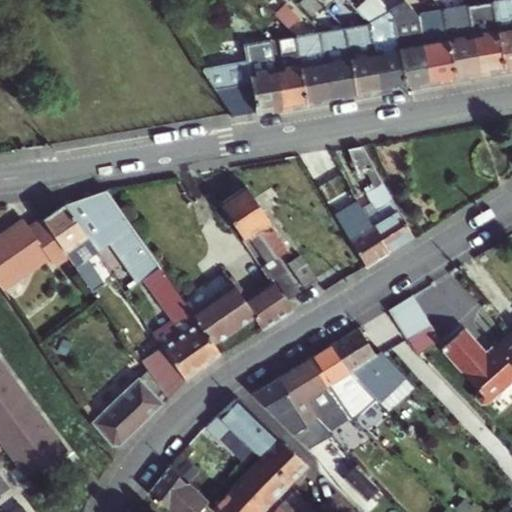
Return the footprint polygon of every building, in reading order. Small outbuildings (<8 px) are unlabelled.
[(506,73),(511,72),(511,5),(510,6),(509,2),(494,5),(506,73)] [(248,19),(232,3),(223,11),(238,28),(248,19)] [(286,4),(275,15),(289,29),(300,19),(286,4)] [(468,9),(480,77),(506,73),(494,5),(468,9)] [(442,14),(452,81),(459,80),(480,77),(468,9),(442,14)] [(430,85),(452,81),(442,14),(434,15),(428,16),(431,33),(420,35),(430,85)] [(417,18),(420,35),(431,33),(428,16),(417,18)] [(410,37),(420,35),(417,18),(407,19),(410,37)] [(405,89),(430,85),(420,35),(410,37),(407,19),(394,21),(405,89)] [(368,26),(381,93),(405,89),(394,21),(368,26)] [(342,30),(355,97),(381,93),(368,26),(342,30)] [(333,101),(355,97),(342,30),(321,33),(333,101)] [(296,37),(308,105),(333,101),(321,33),(296,37)] [(269,42),(281,109),(308,105),(296,37),(269,42)] [(226,87),(212,89),(230,118),(281,109),(269,42),(244,46),(246,61),(221,65),(226,87)] [(199,68),(212,89),(226,87),(221,65),(199,68)] [(360,149),(347,152),(359,176),(375,173),(360,149)] [(377,261),(390,254),(368,217),(346,179),(336,157),(323,161),(355,218),(349,222),(351,226),(343,230),(366,268),(377,261)] [(368,217),(390,254),(415,239),(379,181),(372,185),(386,208),(368,217)] [(300,292),(277,257),(288,250),(245,187),(219,205),(244,242),(257,232),(275,259),(262,267),(272,283),(277,280),(289,299),(300,292)] [(121,244),(143,277),(161,265),(108,189),(92,194),(114,224),(125,241),(121,244)] [(63,203),(89,241),(114,224),(92,194),(63,203)] [(96,251),(89,241),(63,203),(40,218),(41,219),(79,273),(87,284),(98,276),(89,262),(85,265),(82,261),(96,251)] [(35,236),(0,259),(0,287),(12,305),(60,272),(66,281),(79,273),(41,219),(29,226),(35,236)] [(317,281),(300,257),(288,265),(305,289),(317,281)] [(181,332),(162,346),(186,380),(223,354),(215,344),(193,311),(161,265),(143,277),(181,332)] [(193,311),(215,344),(254,317),(262,330),(293,312),(276,288),(248,307),(231,284),(193,311)] [(425,325),(410,300),(387,314),(403,340),(425,325)] [(147,324),(128,337),(149,369),(147,371),(166,400),(186,380),(162,346),(147,324)] [(511,334),(487,356),(463,331),(441,351),(478,391),(475,398),(481,403),(488,403),(511,380),(511,334)] [(375,360),(359,332),(332,348),(349,376),(361,386),(364,388),(374,406),(376,409),(406,382),(387,361),(382,356),(375,360)] [(332,348),(313,360),(333,393),(330,396),(335,403),(340,399),(361,386),(349,376),(332,348)] [(0,433),(10,446),(30,473),(65,446),(46,420),(24,393),(4,366),(0,360),(0,433)] [(333,393),(313,360),(279,381),(306,424),(315,418),(328,433),(352,417),(340,399),(335,403),(330,396),(333,393)] [(166,400),(147,371),(95,420),(112,446),(120,446),(166,400)] [(306,424),(279,381),(264,390),(252,397),(291,432),(308,448),(332,437),(328,433),(315,418),(306,424)] [(511,381),(494,399),(501,405),(511,394),(511,381)] [(239,400),(210,430),(217,437),(229,424),(263,456),(265,458),(282,441),(239,400)] [(276,469),(289,482),(306,465),(282,441),(265,458),(262,462),(273,473),(276,469)] [(272,500),(289,482),(276,469),(273,473),(262,462),(248,477),(272,500)] [(379,486),(357,463),(343,476),(365,500),(379,486)] [(209,505),(171,470),(149,493),(172,511),(216,511),(215,511),(209,505)] [(259,511),(272,500),(248,477),(235,490),(256,511),(259,511)] [(216,511),(256,511),(235,490),(215,511),(216,511)] [(314,511),(294,493),(280,507),(284,511),(314,511)] [(354,511),(336,494),(320,509),(323,511),(354,511)]
